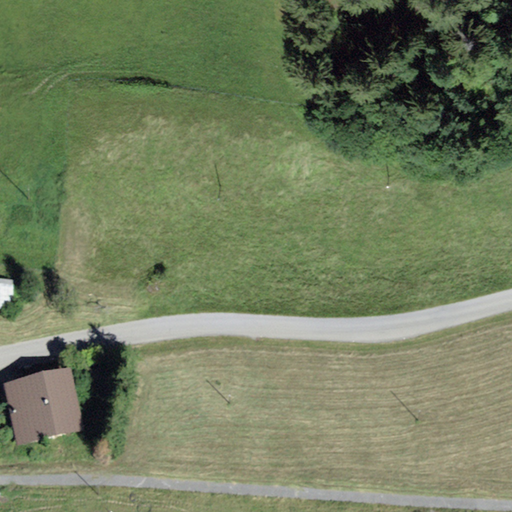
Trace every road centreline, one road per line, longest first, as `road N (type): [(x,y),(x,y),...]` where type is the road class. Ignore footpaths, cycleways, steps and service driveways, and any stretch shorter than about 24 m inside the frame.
road 1 (unclassified): [(0,349),(199,321),(335,319),(511,299)]
road 2 (unclassified): [(0,478),(511,502)]
